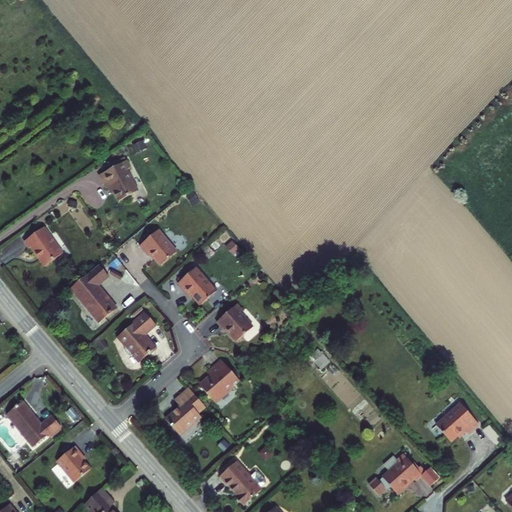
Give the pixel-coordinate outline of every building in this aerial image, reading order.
[(106,206),(125,198),(116,175),(121,173),(118,166),(88,178),(94,192),(99,190),(106,206)] [(34,268),(51,255),(32,229),(12,242),(18,250),(20,248),(34,268)] [(148,264),(164,251),(145,230),(127,245),(135,255),(138,252),(148,264)] [(87,324),(105,309),(86,286),(96,278),(86,266),(58,290),(87,324)] [(190,306),(205,293),(185,269),(167,285),(179,299),(182,296),(190,306)] [(226,341),(242,326),(230,312),(232,310),(227,303),(206,322),(212,329),(214,327),(226,341)] [(129,339),(141,328),(130,316),(102,341),(110,350),(108,354),(111,358),(113,359),(117,359),(124,366),(140,352),(129,339)] [(312,357),(319,370),(330,364),(322,351),(312,357)] [(189,385),(204,402),(228,381),(209,360),(194,372),(198,376),(189,385)] [(177,388),(162,400),(168,408),(154,420),(168,436),(189,418),(186,415),(194,408),(177,388)] [(458,433),(468,424),(449,403),(424,425),(439,442),(454,429),(458,433)] [(38,441),(51,431),(41,419),(31,428),(22,417),(20,419),(10,408),(0,415),(0,424),(22,452),(37,439),(38,441)] [(63,490),(80,477),(66,461),(70,459),(64,452),(45,468),(63,490)] [(402,482),(409,476),(391,454),(384,460),(387,463),(370,477),(383,493),(400,479),(402,482)] [(227,508),(247,490),(222,461),(204,477),(221,496),(218,498),(227,508)] [(418,487),(428,479),(419,468),(409,476),(418,487)] [(511,511),(511,489),(496,504),(503,511),(511,511)] [(101,511),(104,510),(91,495),(74,511),(101,511)]
